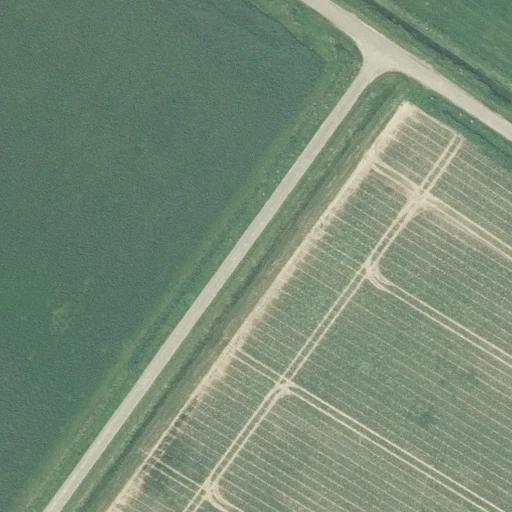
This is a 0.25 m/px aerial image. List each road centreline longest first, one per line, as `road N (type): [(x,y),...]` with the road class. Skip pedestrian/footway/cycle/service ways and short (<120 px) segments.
road 1 (unclassified): [(49,511),(383,49)]
road 2 (unclassified): [(511,135),(383,49)]
